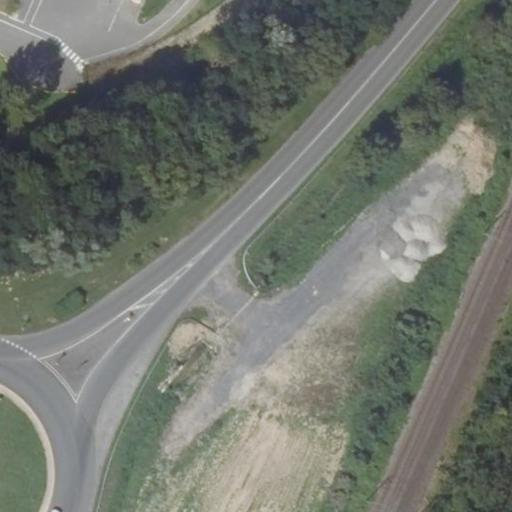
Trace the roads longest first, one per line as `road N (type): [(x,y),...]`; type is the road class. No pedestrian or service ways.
road 1 (tertiary): [(74,462),(98,387),(243,214)]
road 2 (tertiary): [(243,214),(436,0)]
road 3 (tertiary): [(243,214),(86,333),(0,356)]
road 4 (tertiary): [(74,462),(47,397),(0,364)]
